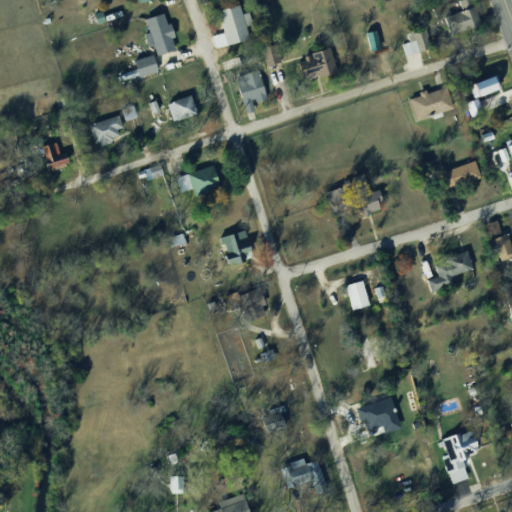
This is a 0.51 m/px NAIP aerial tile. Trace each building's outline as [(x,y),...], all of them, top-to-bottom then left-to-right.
[(460,0),(462,9),(476,6),(474,0),(460,0)] [(211,15),(217,36),(207,39),(211,52),(247,41),(243,27),(249,25),(246,16),(238,19),(235,8),(211,15)] [(439,20),(444,41),(478,32),(473,12),(439,20)] [(89,15),(92,28),(100,25),(97,13),(89,15)] [(140,23),(145,38),(142,39),(144,47),(149,45),(153,59),(170,54),(167,42),(170,41),(165,28),(162,29),(158,18),(140,23)] [(403,37),(408,57),(432,52),(428,31),(403,37)] [(262,46),(268,66),(283,61),(277,41),(262,46)] [(293,68),(298,84),(310,81),(311,85),(334,79),(327,51),(306,56),(307,61),(306,62),(305,59),(299,61),(300,66),(293,68)] [(142,77),(161,71),(156,54),(137,59),(142,77)] [(128,64),(134,83),(154,77),(147,58),(128,64)] [(230,78),(253,71),(262,104),(248,108),(250,114),(241,117),(230,78)] [(475,85),(480,97),(505,88),(500,75),(475,85)] [(404,104),(411,125),(428,119),(429,123),(438,120),(437,116),(447,113),(440,91),(423,96),(422,93),(414,95),(415,101),(404,104)] [(468,102),(474,117),(485,112),(480,98),(468,102)] [(164,110),(170,108),(169,105),(185,100),(192,121),(170,128),(164,110)] [(123,107),(126,119),(138,116),(135,104),(123,107)] [(142,107),(146,118),(154,115),(150,105),(142,107)] [(83,128),(89,148),(94,146),(95,149),(104,147),(104,144),(120,139),(114,119),(83,128)] [(68,150),(62,152),(57,140),(44,146),(52,168),(72,160),(68,150)] [(36,150),(38,155),(35,156),(40,173),(64,166),(62,157),(55,159),(51,146),(36,150)] [(432,178),(438,195),(475,182),(469,165),(432,178)] [(172,181),(177,196),(186,193),(190,204),(217,195),(208,169),(172,181)] [(132,176),(148,171),(155,192),(139,197),(132,176)] [(374,192),(378,205),(372,206),(375,215),(355,221),(353,215),(327,223),(319,196),(341,191),(339,184),(359,178),(363,195),(374,192)] [(488,221),(490,234),(501,232),(499,219),(488,221)] [(484,227),(492,225),(496,241),(502,239),(509,266),(491,271),(483,242),(488,241),(484,227)] [(213,241),(216,250),(219,249),(221,257),(213,259),(217,272),(248,263),(240,233),(213,241)] [(499,259),(511,256),(511,243),(510,233),(494,237),(499,259)] [(462,254),(467,273),(445,279),(448,290),(424,297),(421,283),(433,280),(428,263),(462,254)] [(371,303),(364,279),(346,284),(353,308),(371,303)] [(357,284),(364,309),(346,314),(339,289),(357,284)] [(241,293),(240,289),(227,294),(232,310),(245,305),(250,319),(268,313),(264,303),(268,301),(263,286),(241,293)] [(511,288),(495,295),(505,323),(511,320),(511,288)] [(222,300),(231,327),(258,318),(255,309),(259,308),(256,299),(250,301),(248,295),(236,299),(235,296),(222,300)] [(266,352),(270,365),(258,369),(254,356),(266,352)] [(269,430),(288,425),(284,405),(265,410),(269,430)] [(276,415),(280,432),(264,436),(260,419),(276,415)] [(436,443),(441,459),(436,460),(442,478),(444,477),(448,488),(464,483),(459,466),(464,464),(463,460),(471,457),(473,448),(469,433),(436,443)] [(279,472),(285,470),(284,467),(299,461),(302,470),(313,466),(320,486),(287,497),(279,472)] [(185,475),(171,475),(171,492),(185,492),(185,475)] [(211,511),(210,507),(238,499),(241,511),(211,511)]
